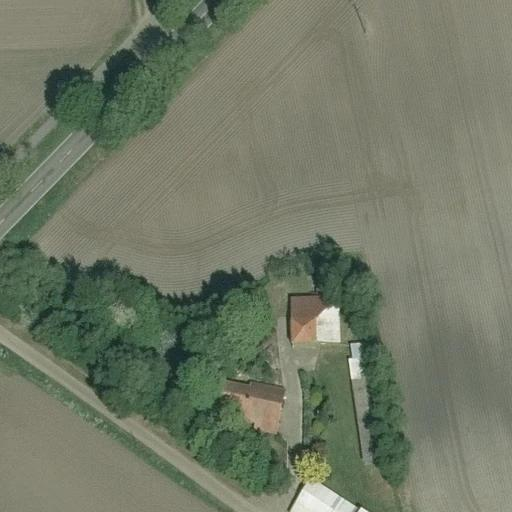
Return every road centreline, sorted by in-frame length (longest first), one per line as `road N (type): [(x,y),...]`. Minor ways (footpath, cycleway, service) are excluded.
road 1 (residential): [(251,511),(0,315)]
road 2 (tertiary): [(207,0),(0,207)]
